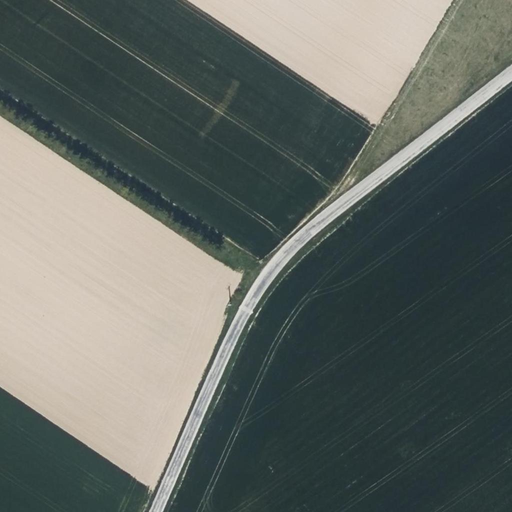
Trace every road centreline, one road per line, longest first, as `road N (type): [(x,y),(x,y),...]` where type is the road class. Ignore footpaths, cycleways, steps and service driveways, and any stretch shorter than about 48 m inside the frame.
road 1 (tertiary): [(155,511),(256,284),(344,197),(511,70)]
road 2 (track): [(457,0),(329,211)]
